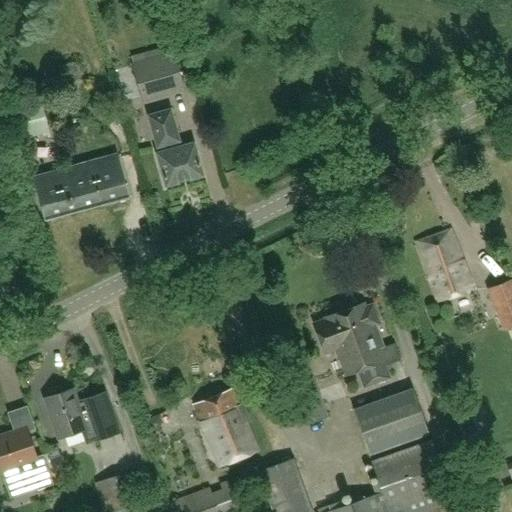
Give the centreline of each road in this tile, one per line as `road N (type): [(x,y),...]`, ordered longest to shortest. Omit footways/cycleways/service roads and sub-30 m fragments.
road 1 (unclassified): [(0,343),(511,87)]
road 2 (track): [(74,306),(157,511)]
